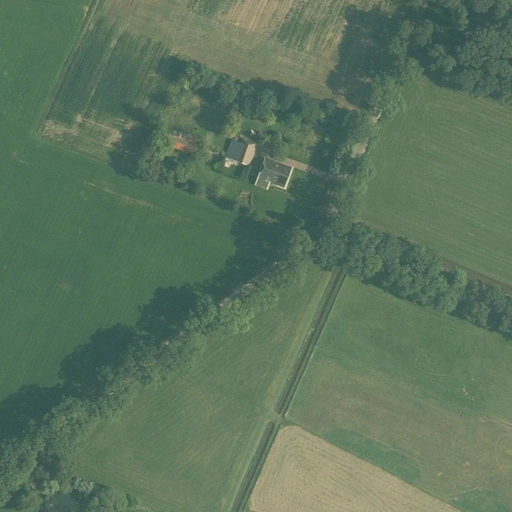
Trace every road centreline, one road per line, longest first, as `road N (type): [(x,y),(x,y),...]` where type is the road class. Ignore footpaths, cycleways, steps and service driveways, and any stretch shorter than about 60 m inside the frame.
road 1 (unclassified): [(0,474),(320,235)]
road 2 (unclassified): [(320,235),(424,0)]
road 3 (unclassified): [(511,314),(320,235)]
